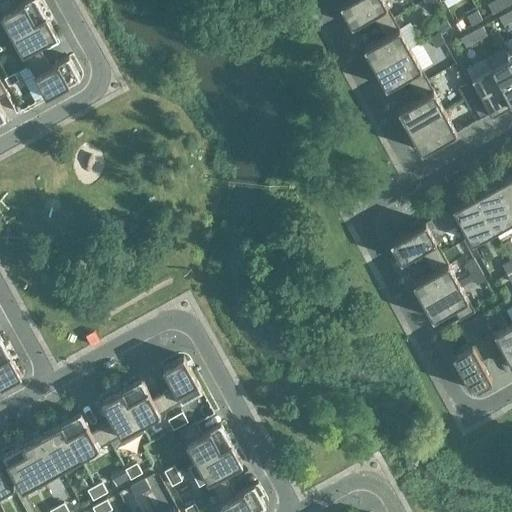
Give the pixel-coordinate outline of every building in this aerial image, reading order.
[(0,0),(0,13),(11,33),(45,14),(37,0),(22,0),(17,3),(14,0),(0,0)] [(394,16),(385,0),(346,0),(340,3),(352,25),(372,14),(378,24),(394,16)] [(440,4),(437,0),(425,0),(431,9),(440,4)] [(504,7),(499,0),(495,0),(488,4),(493,13),(504,7)] [(478,10),(467,16),(472,24),(483,18),(478,10)] [(511,20),(511,14),(510,10),(499,16),(504,25),(511,20)] [(45,14),(11,33),(28,64),(45,55),(40,44),(61,33),(54,21),(50,23),(45,14)] [(375,67),(411,47),(394,16),(378,24),(384,35),(364,46),(375,67)] [(483,25),(472,31),(477,40),(487,34),(483,25)] [(445,42),(439,31),(431,36),(437,47),(445,42)] [(477,40),(472,31),(462,37),(467,45),(477,40)] [(428,78),(411,47),(375,67),(386,87),(407,76),(413,86),(428,78)] [(51,65),(45,55),(28,64),(45,95),(80,76),(68,56),(51,65)] [(489,55),(468,66),(474,76),(495,65),(489,55)] [(511,102),(511,58),(511,57),(492,68),(511,103),(511,102)] [(511,103),(492,68),(472,78),(492,114),(511,103)] [(4,78),(8,86),(18,80),(14,72),(4,78)] [(410,130),(446,110),(428,78),(413,86),(418,97),(398,108),(410,130)] [(459,87),(465,98),(473,93),(468,83),(459,87)] [(479,104),(473,93),(465,98),(471,108),(479,104)] [(457,131),(446,110),(410,130),(422,151),(457,131)] [(511,173),(496,182),(511,211),(511,173)] [(511,219),(511,211),(496,182),(475,194),(494,229),(511,219)] [(494,229),(475,194),(453,206),(472,241),(494,229)] [(443,251),(426,221),(422,223),(420,219),(410,224),(412,229),(391,241),(401,260),(421,249),(427,260),(443,251)] [(456,223),(447,228),(453,239),(461,234),(456,223)] [(459,280),(443,251),(427,260),(433,271),(413,282),(423,300),(459,280)] [(466,262),(472,273),(480,268),(474,258),(466,262)] [(511,270),(511,259),(503,264),(507,273),(511,270)] [(486,279),(480,268),(472,273),(477,283),(486,279)] [(475,310),(459,280),(423,300),(433,318),(453,307),(460,318),(475,310)] [(483,312),(473,318),(478,327),(488,321),(483,312)] [(478,327),(473,318),(462,324),(467,332),(478,327)] [(511,321),(483,337),(492,353),(503,347),(511,363),(511,321)] [(0,359),(10,354),(0,335),(0,359)] [(492,353),(483,337),(453,354),(473,390),(492,379),(481,359),(492,353)] [(0,384),(21,373),(10,354),(0,359),(0,384)] [(171,387),(160,392),(169,408),(200,390),(182,356),(161,368),(171,387)] [(169,408),(160,392),(150,398),(139,379),(119,391),(138,425),(169,408)] [(109,421),(99,427),(107,442),(138,425),(119,391),(99,402),(109,421)] [(183,411),(176,415),(181,425),(189,421),(183,411)] [(107,442),(99,427),(88,433),(78,414),(58,425),(77,459),(107,442)] [(176,415),(168,419),(174,429),(178,426),(181,425),(176,415)] [(195,421),(178,431),(195,462),(229,443),(218,422),(201,431),(195,421)] [(58,469),(77,459),(58,425),(39,435),(58,469)] [(39,480),(58,469),(39,435),(20,446),(39,480)] [(229,443),(195,462),(212,493),(229,483),(224,473),(241,463),(229,443)] [(20,490),(39,480),(20,446),(1,456),(20,490)] [(131,465),(125,468),(131,478),(137,475),(143,472),(137,462),(131,465)] [(175,464),(165,470),(169,477),(179,472),(175,464)] [(0,496),(13,489),(0,466),(0,496)] [(179,472),(169,477),(172,484),(182,479),(179,472)] [(145,477),(138,481),(143,491),(151,487),(145,477)] [(102,481),(95,485),(101,495),(108,491),(102,481)] [(138,481),(131,485),(136,495),(143,491),(138,481)] [(235,494),(229,483),(212,493),(222,511),(250,511),(264,505),(259,496),(263,494),(256,482),(235,494)] [(95,485),(88,489),(93,499),(101,495),(95,485)] [(107,498),(100,502),(106,511),(113,508),(107,498)] [(64,502),(57,506),(60,511),(69,511),(70,511),(64,502)] [(100,502),(93,506),(96,511),(105,511),(106,511),(100,502)] [(184,508),(185,511),(196,511),(198,511),(194,503),(184,508)]
